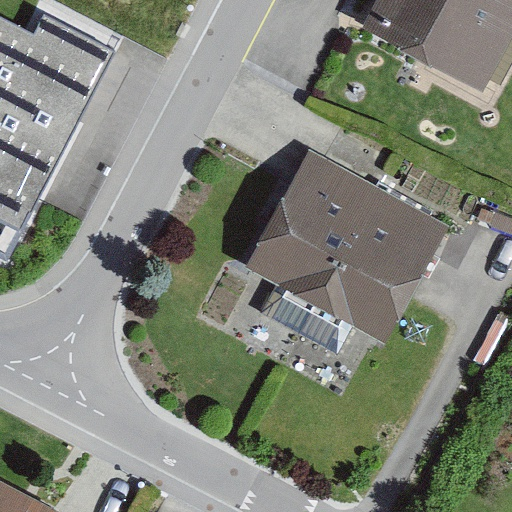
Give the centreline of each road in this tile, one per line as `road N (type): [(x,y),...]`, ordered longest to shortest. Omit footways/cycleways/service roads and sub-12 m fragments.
road 1 (residential): [(245,0),(46,384)]
road 2 (residential): [(46,384),(292,511)]
